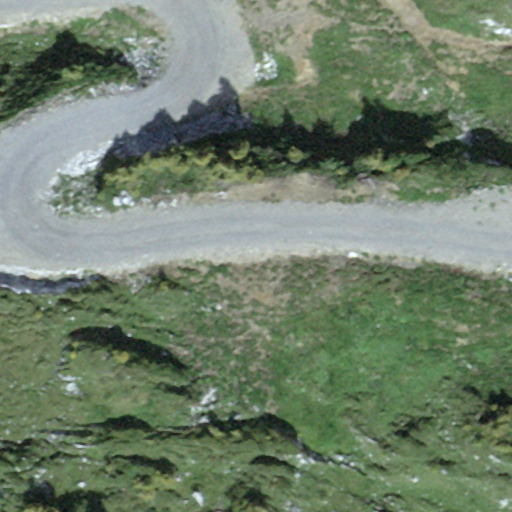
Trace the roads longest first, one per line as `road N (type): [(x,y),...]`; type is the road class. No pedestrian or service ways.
road 1 (track): [(0,202),(10,224),(54,241),(381,231),(511,248)]
road 2 (track): [(185,0),(194,10),(200,80),(168,100),(52,133),(5,170),(0,199)]
